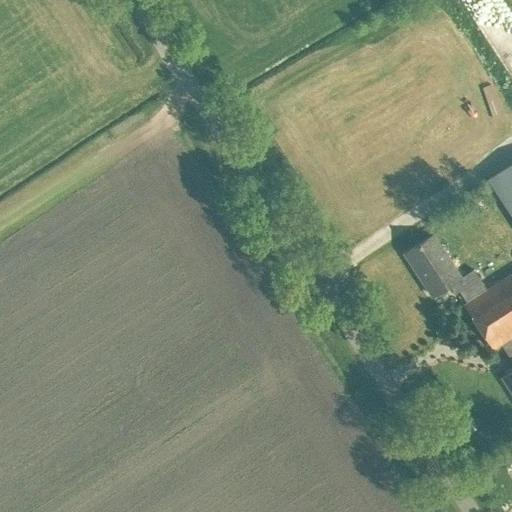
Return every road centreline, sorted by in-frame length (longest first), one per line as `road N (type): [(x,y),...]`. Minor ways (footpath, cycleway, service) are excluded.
road 1 (tertiary): [(466,511),(131,0)]
road 2 (track): [(211,121),(410,0)]
